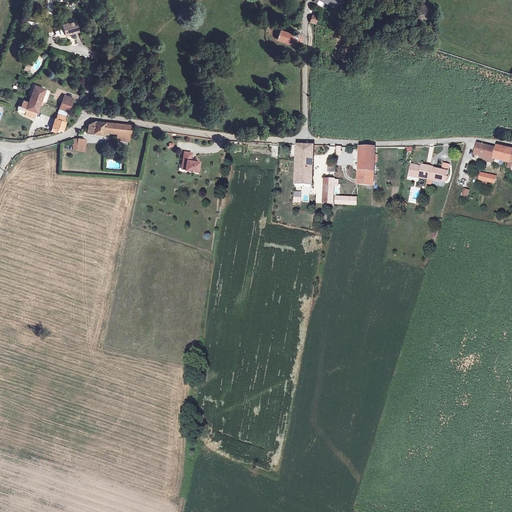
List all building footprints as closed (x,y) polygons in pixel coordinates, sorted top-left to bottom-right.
[(318,0),(338,11),(343,0),(318,0)] [(66,28),(68,38),(79,36),(77,26),(66,28)] [(301,41),(300,33),(299,33),(295,32),(293,35),(280,32),(278,41),(296,46),(297,44),(298,44),(300,43),(301,41)] [(31,100),(41,104),(46,91),(35,87),(31,100)] [(61,111),(70,114),(75,102),(65,98),(61,111)] [(24,102),(21,108),(37,114),(41,104),(31,100),(29,104),(24,102)] [(68,119),(59,116),(52,134),(54,135),(55,133),(57,134),(58,131),(63,133),(68,119)] [(96,121),(88,126),(87,132),(103,134),(104,131),(119,133),(130,134),(131,126),(96,121)] [(128,145),(130,134),(119,133),(117,143),(128,145)] [(74,152),(82,151),(83,145),(85,145),(85,138),(71,137),(70,145),(74,145),(74,152)] [(511,148),(499,146),(496,146),(495,148),(477,144),(475,154),(481,156),(480,160),(492,162),(493,158),(511,162),(511,168),(511,148)] [(308,202),(313,203),(313,196),(315,146),(300,145),(297,202),(308,202)] [(361,148),(359,185),(374,186),(376,148),(361,148)] [(190,160),(190,158),(191,152),(183,151),(181,164),(185,164),(184,169),(184,170),(196,172),(197,170),(199,162),(194,161),(190,160)] [(108,161),(107,167),(120,169),(120,162),(112,162),(112,161),(112,160),(111,160),(110,160),(109,160),(109,161),(108,161)] [(437,166),(432,165),(429,179),(434,180),(435,178),(447,180),(449,170),(450,163),(445,162),(443,169),(436,168),(437,166)] [(420,177),(429,179),(432,165),(423,163),(422,165),(413,163),(411,174),(421,176),(420,177)] [(481,175),(480,179),(493,183),(495,178),(481,175)] [(324,204),(330,204),(333,204),(334,196),(335,181),(325,180),(324,204)] [(418,204),(421,191),(411,189),(408,202),(418,204)] [(357,206),(358,198),(334,196),(333,204),(357,206)]
